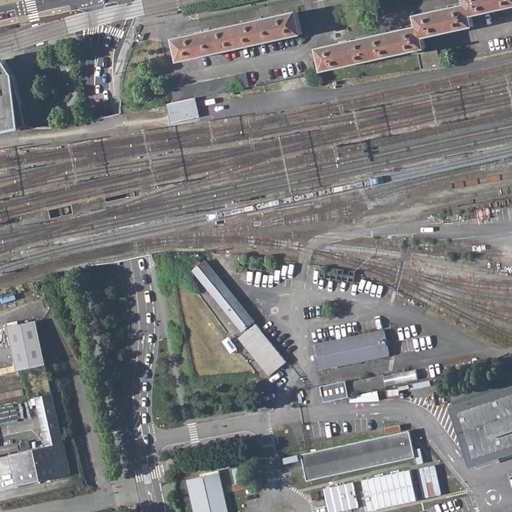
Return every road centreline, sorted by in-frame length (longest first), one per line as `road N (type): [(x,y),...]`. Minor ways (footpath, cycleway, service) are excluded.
road 1 (tertiary): [(135,396),(140,293),(101,116)]
road 2 (unknown): [(323,22),(302,52),(176,80),(156,16)]
road 3 (tertiary): [(101,116),(103,69),(126,0)]
